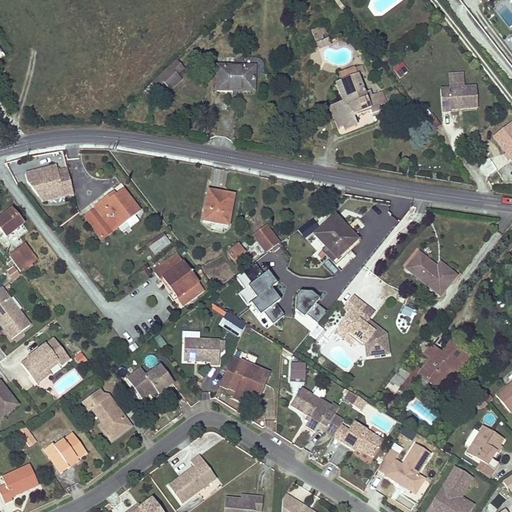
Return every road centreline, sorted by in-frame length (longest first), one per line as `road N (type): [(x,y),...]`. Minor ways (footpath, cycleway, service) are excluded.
road 1 (tertiary): [(0,149),(109,134),(511,203)]
road 2 (residential): [(368,511),(213,418),(69,511)]
road 3 (residential): [(142,308),(125,313),(106,302),(0,171)]
road 4 (unknown): [(426,192),(335,295),(297,322)]
